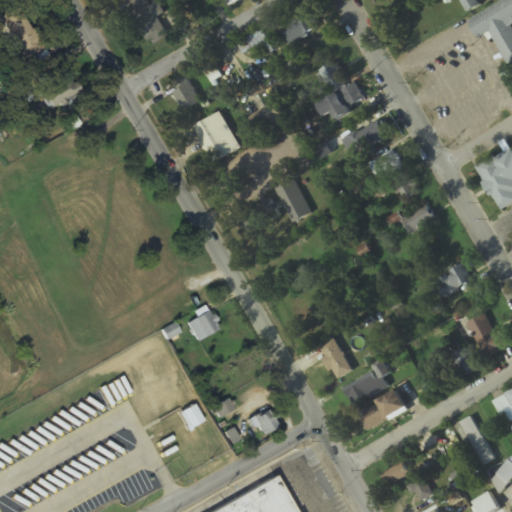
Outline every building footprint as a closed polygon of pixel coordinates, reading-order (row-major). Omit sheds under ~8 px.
[(168,35),(158,19),(166,14),(157,0),(156,0),(132,15),(150,46),(168,35)] [(227,0),(232,8),(244,0),(227,0)] [(482,7),(478,0),(462,0),(469,13),(482,7)] [(492,33),(511,73),(511,0),(508,0),(469,20),(479,40),(492,33)] [(28,37),(18,6),(0,11),(9,42),(28,37)] [(323,27),(313,11),(282,32),(293,47),(323,27)] [(239,47),(246,58),(264,45),(272,56),(283,48),(267,26),(239,47)] [(344,88),(338,67),(321,72),(327,93),(344,88)] [(40,95),(54,111),(77,91),(63,74),(40,95)] [(174,85),(182,112),(200,106),(191,80),(174,85)] [(16,107),(31,99),(22,81),(7,90),(16,107)] [(321,105),(331,123),(368,103),(357,84),(321,105)] [(263,130),(284,118),(276,104),(255,116),(263,130)] [(196,127),(215,165),(242,151),(222,114),(196,127)] [(350,156),(391,143),(385,125),(344,138),(350,156)] [(405,166),(394,151),(371,167),(382,183),(405,166)] [(498,213),(511,206),(511,151),(478,167),(498,213)] [(395,186),(405,202),(420,192),(410,176),(395,186)] [(313,214),(294,181),(277,191),(296,224),(313,214)] [(282,217),(272,199),(238,218),(247,235),(282,217)] [(415,236),(439,221),(428,204),(404,219),(415,236)] [(476,286),(465,265),(437,280),(448,300),(476,286)] [(219,330),(208,311),(186,325),(197,343),(219,330)] [(496,334),(487,316),(470,324),(487,360),(511,348),(503,331),(496,334)] [(339,382),(354,373),(335,340),(320,349),(339,382)] [(450,360),(460,379),(478,369),(467,350),(450,360)] [(374,367),(380,377),(349,394),(355,405),(388,387),(384,379),(392,375),(385,361),(374,367)] [(407,412),(398,393),(379,403),(381,407),(343,425),(350,440),(407,412)] [(511,423),(511,393),(495,403),(502,416),(506,414),(511,423)] [(217,422),(232,413),(225,402),(210,411),(217,422)] [(198,445),(190,430),(202,424),(194,406),(179,414),(188,432),(156,448),(163,462),(198,445)] [(260,439),(278,427),(267,410),(249,423),(260,439)] [(462,425),(486,466),(496,460),(472,419),(462,425)] [(410,476),(404,464),(381,477),(388,489),(410,476)] [(201,511),(269,475),(289,511),(201,511)] [(410,487),(419,505),(434,497),(426,480),(410,487)] [(476,501),(479,511),(498,511),(494,496),(476,501)]
